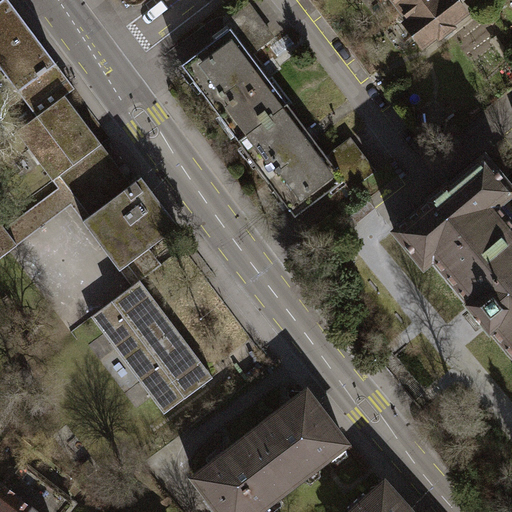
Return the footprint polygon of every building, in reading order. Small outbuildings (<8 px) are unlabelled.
[(0,0),(0,66),(19,91),(55,64),(5,0),(0,0)] [(405,0),(397,6),(426,43),(473,7),(467,0),(405,0)] [(224,21),(230,28),(250,56),(273,39),(247,4),(224,21)] [(239,141),(287,105),(250,56),(230,28),(221,35),(181,64),(239,141)] [(59,174),(100,143),(64,95),(16,131),(52,180),(59,174)] [(295,215),(342,179),(325,156),(287,105),(239,141),(295,215)] [(348,139),(325,156),(342,179),(350,189),(373,172),(348,139)] [(120,270),(177,226),(140,177),(132,184),(100,143),(59,174),(89,215),(82,221),(120,270)] [(426,266),(434,260),(468,301),(466,303),(466,305),(468,307),(469,307),(473,310),(469,314),(471,316),(475,313),(477,313),(482,320),(482,322),(478,325),(481,328),(484,325),(487,328),(487,330),(489,332),(491,332),(493,330),(511,353),(511,222),(498,206),(511,195),(511,194),(511,188),(485,155),(450,184),(448,182),(428,199),(430,201),(395,230),(395,233),(423,266),(426,266)] [(511,196),(511,195),(498,206),(511,222),(511,196)] [(0,256),(16,244),(0,222),(0,256)] [(91,319),(128,367),(177,330),(140,282),(91,319)] [(128,367),(164,415),(213,378),(177,330),(128,367)] [(246,434),(286,485),(342,442),(302,391),(246,434)] [(190,478),(216,511),(251,511),(286,485),(246,434),(190,478)] [(21,462),(3,484),(39,511),(65,511),(73,503),(21,462)] [(0,511),(39,511),(3,484),(0,481),(0,511)] [(349,511),(406,511),(381,484),(349,511)]
